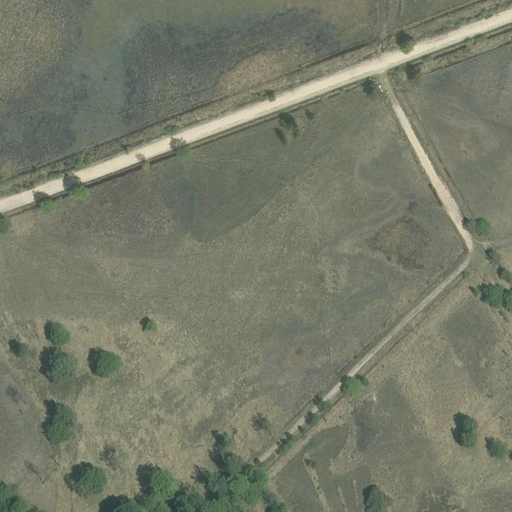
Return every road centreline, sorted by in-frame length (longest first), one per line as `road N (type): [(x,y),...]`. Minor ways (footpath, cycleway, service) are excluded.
road 1 (track): [(375,64),(0,205)]
road 2 (track): [(511,12),(375,64)]
